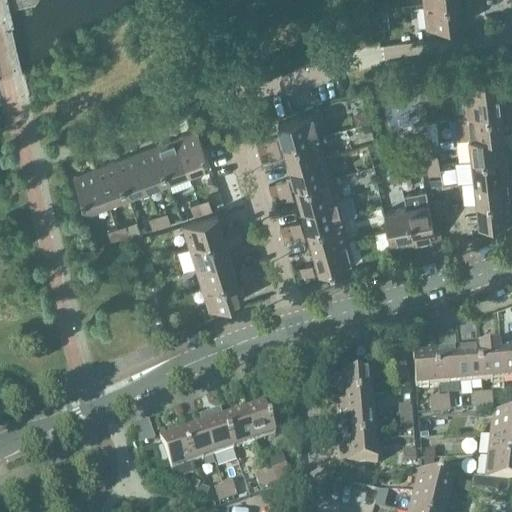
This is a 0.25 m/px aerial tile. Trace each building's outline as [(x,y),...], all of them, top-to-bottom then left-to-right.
[(476,0),(465,1),(466,11),(478,9),(476,0)] [(460,2),(424,6),(427,29),(462,25),(460,2)] [(511,67),(501,68),(502,78),(511,76),(511,67)] [(496,69),(461,73),(463,96),(499,91),(496,69)] [(501,113),(499,91),(463,96),(466,117),(501,113)] [(507,122),(506,112),(501,113),(466,117),(457,118),(459,140),(468,139),(504,134),(503,122),(507,122)] [(284,147),(318,137),(312,115),(278,125),(281,138),(276,139),(279,148),(284,147)] [(197,132),(176,139),(188,173),(210,165),(197,132)] [(471,160),(507,156),(504,134),(468,139),(471,160)] [(290,167),(324,158),(318,137),(284,147),(290,167)] [(156,147),(168,181),(188,173),(176,139),(156,147)] [(267,151),(279,148),(276,139),(264,142),(267,151)] [(168,181),(156,147),(135,154),(148,188),(168,181)] [(282,157),(279,148),(267,151),(270,161),(282,157)] [(135,154),(115,162),(128,196),(148,188),(135,154)] [(425,157),(427,167),(439,164),(437,155),(425,157)] [(509,177),(507,156),(471,160),(473,182),(509,177)] [(291,190),(295,188),(330,179),(324,158),(290,167),(293,179),(288,180),(291,190)] [(95,169),(107,203),(128,196),(115,162),(95,169)] [(439,164),(427,167),(429,176),(441,173),(439,164)] [(398,168),(400,180),(409,178),(407,166),(398,168)] [(400,180),(398,168),(388,169),(391,182),(400,180)] [(107,203),(95,169),(74,177),(86,211),(107,203)] [(476,203),(511,199),(509,177),(473,182),(476,203)] [(295,188),(301,209),(336,199),(330,179),(295,188)] [(291,190),(288,180),(276,184),(279,193),(291,190)] [(369,184),(371,190),(378,189),(376,182),(369,184)] [(372,197),(379,195),(378,189),(371,190),(372,197)] [(279,193),(281,202),(293,199),(291,190),(279,193)] [(426,192),(404,197),(406,209),(413,244),(435,239),(426,192)] [(434,200),(435,209),(448,206),(446,197),(434,200)] [(199,202),(203,214),(212,211),(208,199),(199,202)] [(342,220),(336,199),(301,209),(307,230),(342,220)] [(511,201),(511,199),(476,203),(479,226),(511,221),(511,201)] [(203,214),(199,202),(190,205),(194,217),(203,214)] [(435,209),(437,218),(450,216),(448,206),(435,209)] [(413,244),(406,209),(384,213),(391,248),(413,244)] [(158,215),(161,227),(171,224),(167,212),(158,215)] [(161,227),(158,215),(149,218),(152,230),(161,227)] [(183,226),(189,248),(224,237),(217,215),(183,226)] [(348,241),(342,220),(307,230),(313,251),(348,241)] [(288,225),(290,235),(303,231),(300,222),(288,225)] [(226,227),(228,236),(240,232),(237,223),(226,227)] [(126,225),(117,228),(120,240),(129,237),(126,225)] [(120,240),(117,228),(108,231),(111,243),(120,240)] [(303,231),(290,235),(293,244),(305,240),(303,231)] [(240,232),(228,236),(231,245),(243,241),(240,232)] [(189,248),(196,268),(230,258),(224,237),(189,248)] [(348,241),(313,251),(319,273),(354,263),(348,241)] [(237,278),(230,258),(196,268),(203,289),(237,278)] [(239,268),(241,277),(253,273),(250,264),(239,268)] [(300,268),(302,277),(314,274),(312,265),(300,268)] [(253,273),(241,277),(244,286),(256,282),(253,273)] [(244,300),(237,278),(203,289),(209,311),(244,300)] [(511,345),(500,347),(503,383),(511,381),(511,345)] [(500,347),(478,349),(481,384),(503,383),(500,347)] [(478,349),(457,350),(460,386),(481,384),(478,349)] [(457,350),(435,352),(438,388),(460,386),(457,350)] [(438,388),(435,352),(412,354),(416,390),(438,388)] [(409,382),(408,373),(396,374),(396,383),(409,382)] [(334,379),(336,402),(372,399),(384,398),(383,387),(371,388),(370,376),(334,379)] [(492,396),(482,397),(483,409),(493,408),(492,396)] [(473,397),(474,410),(483,409),(482,397),(473,397)] [(336,402),(338,423),(374,420),(372,399),(336,402)] [(439,400),(440,413),(450,412),(449,399),(439,400)] [(440,413),(439,400),(430,401),(431,414),(440,413)] [(264,403),(242,410),(254,445),(276,437),(264,403)] [(399,409),(399,418),(412,417),(411,408),(399,409)] [(242,410),(222,417),(234,451),(254,445),(242,410)] [(511,416),(493,414),(490,437),(511,439),(511,416)] [(222,417),(202,424),(213,459),(234,451),(222,417)] [(412,417),(399,418),(400,428),(413,427),(412,417)] [(338,423),(340,445),(375,442),(374,420),(338,423)] [(202,424),(181,432),(193,466),(213,459),(202,424)] [(193,466),(181,432),(159,439),(171,473),(193,466)] [(511,439),(490,437),(487,458),(511,461),(511,439)] [(375,442),(340,445),(342,468),(377,465),(375,442)] [(416,461),(415,452),(402,453),(403,463),(416,461)] [(511,461),(487,458),(485,481),(511,484),(511,461)] [(273,471),(277,483),(290,479),(286,467),(273,471)] [(277,483),(273,471),(255,478),(259,489),(277,483)] [(419,473),(413,495),(448,504),(454,481),(419,473)] [(187,494),(195,498),(200,486),(191,483),(187,494)] [(456,492),(468,495),(471,486),(458,483),(456,492)] [(232,485),(223,489),(227,500),(236,497),(232,485)] [(227,500),(223,489),(214,492),(218,503),(227,500)] [(413,495),(408,511),(445,511),(448,504),(413,495)]
